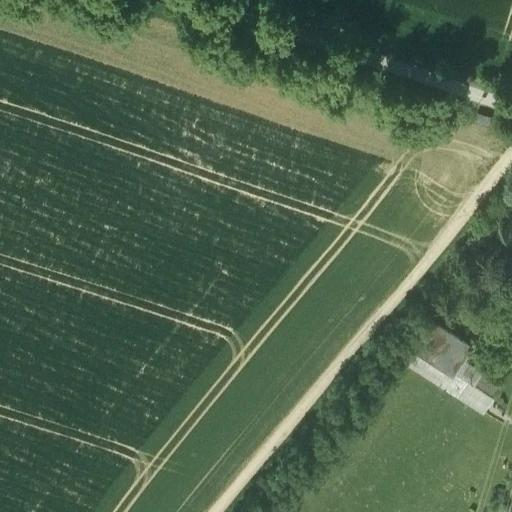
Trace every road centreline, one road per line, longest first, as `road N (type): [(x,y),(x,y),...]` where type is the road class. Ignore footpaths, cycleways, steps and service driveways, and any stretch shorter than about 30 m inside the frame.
road 1 (track): [(215,511),(511,141)]
road 2 (unclassified): [(511,107),(182,0)]
